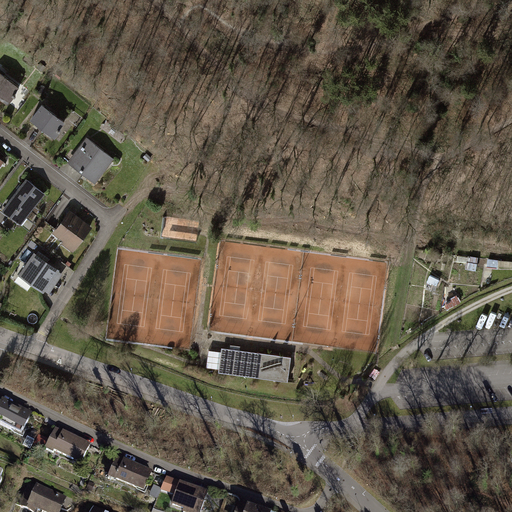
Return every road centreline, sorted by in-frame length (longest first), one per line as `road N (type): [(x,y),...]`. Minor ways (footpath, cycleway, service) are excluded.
road 1 (residential): [(303,511),(0,394)]
road 2 (track): [(391,366),(422,185),(445,160),(511,119)]
road 3 (residential): [(37,349),(113,220),(0,137)]
road 4 (residential): [(286,438),(37,349)]
road 5 (residential): [(511,412),(286,438)]
